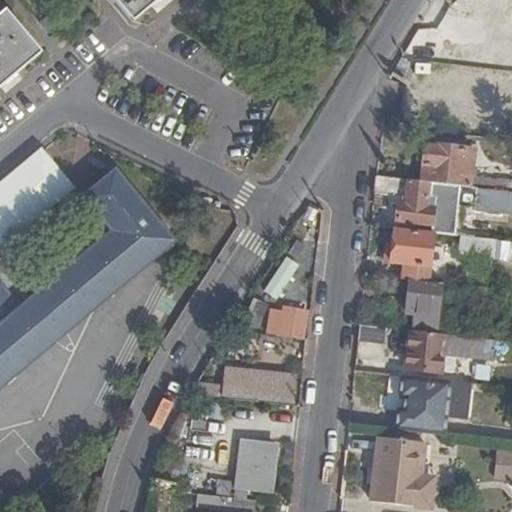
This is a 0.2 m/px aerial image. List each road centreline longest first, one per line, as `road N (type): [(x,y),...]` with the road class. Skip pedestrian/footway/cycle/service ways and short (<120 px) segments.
road 1 (residential): [(353,85),(316,511)]
road 2 (secondary): [(120,511),(156,410),(276,210)]
road 3 (residential): [(63,105),(131,47),(232,103),(201,170)]
road 4 (residential): [(63,105),(201,170)]
road 5 (secondary): [(276,210),(353,85)]
